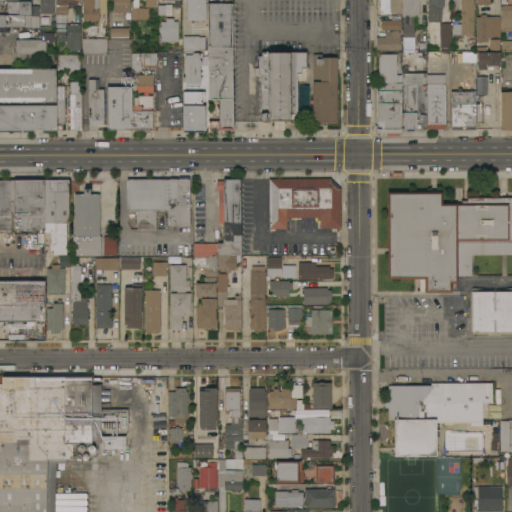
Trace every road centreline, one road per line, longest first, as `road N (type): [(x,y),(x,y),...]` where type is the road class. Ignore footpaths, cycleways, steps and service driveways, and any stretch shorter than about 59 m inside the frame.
road 1 (residential): [(358,511),(357,153)]
road 2 (secondary): [(0,156),(357,153)]
road 3 (residential): [(357,357),(0,359)]
road 4 (secondary): [(357,153),(511,153)]
road 5 (residential): [(357,153),(357,0)]
